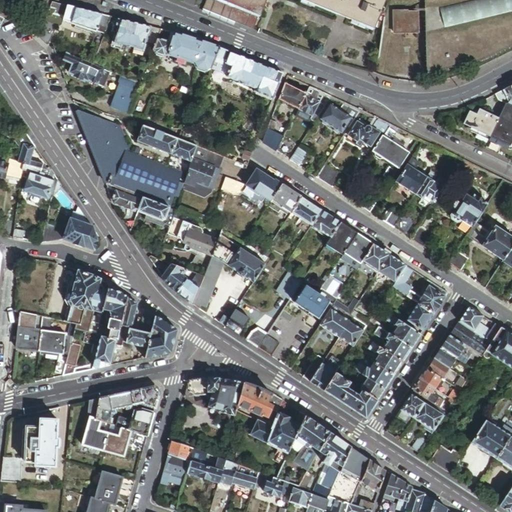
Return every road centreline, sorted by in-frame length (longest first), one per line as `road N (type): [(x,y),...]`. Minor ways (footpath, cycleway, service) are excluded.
road 1 (tertiary): [(136,0),(392,105)]
road 2 (secondary): [(0,63),(140,273)]
road 3 (residential): [(463,289),(254,152)]
road 4 (secondary): [(206,332),(368,437)]
road 5 (residential): [(178,367),(0,406)]
road 6 (residential): [(463,289),(368,437)]
road 7 (residential): [(140,508),(178,367)]
road 8 (residential): [(511,174),(411,127),(392,105)]
road 9 (secondary): [(368,437),(484,511)]
road 10 (residential): [(140,273),(10,246)]
road 11 (tertiary): [(392,105),(469,97),(511,73)]
